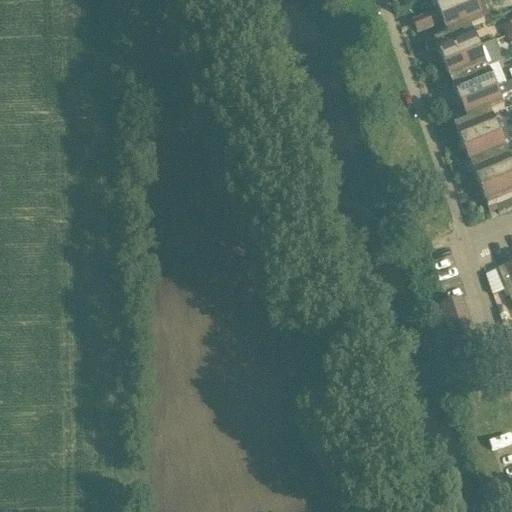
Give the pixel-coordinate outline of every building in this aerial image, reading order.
[(473,0),(430,0),(439,20),(475,5),(473,0)] [(475,5),(439,20),(447,39),(447,40),(471,31),(471,32),(484,26),(486,25),(489,20),(483,6),(478,4),(475,5)] [(428,18),(420,21),(425,33),(433,30),(428,18)] [(420,21),(412,24),(417,37),(425,33),(420,21)] [(447,40),(447,39),(425,48),(428,56),(437,52),(443,66),(479,50),(471,32),(471,31),(447,40)] [(479,50),(443,66),(451,86),(497,66),(504,64),(496,44),(479,50)] [(497,66),(451,86),(459,106),(505,87),(497,66)] [(505,87),(459,106),(467,124),(468,125),(491,116),(491,117),(504,111),(500,100),(509,96),(505,87)] [(467,124),(454,130),(463,151),(508,132),(504,123),(495,127),(491,117),(491,116),(468,125),(467,124)] [(511,140),(508,132),(463,151),(471,171),(507,156),(503,145),(511,141),(511,140)] [(511,167),(507,156),(471,171),(479,191),(511,177),(511,167)] [(511,177),(479,191),(488,212),(511,201),(511,177)] [(511,266),(498,273),(511,306),(511,266)] [(478,273),(486,289),(498,284),(491,267),(478,273)] [(462,300),(440,307),(445,320),(466,313),(462,300)] [(466,313),(445,320),(449,333),(470,326),(466,313)] [(470,326),(449,333),(453,346),(475,339),(470,326)] [(475,339),(453,346),(457,359),(479,352),(475,339)] [(479,352),(457,359),(462,372),(483,365),(479,352)]
